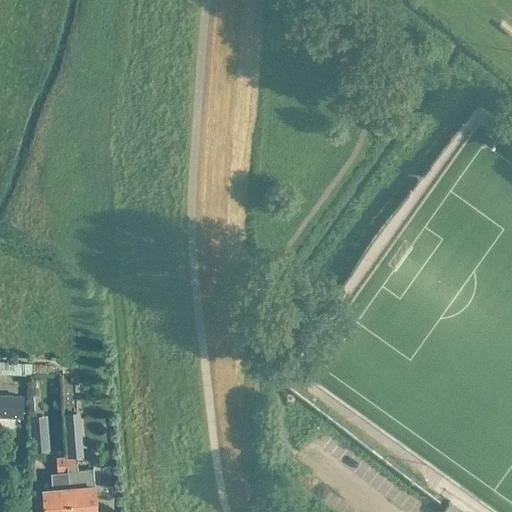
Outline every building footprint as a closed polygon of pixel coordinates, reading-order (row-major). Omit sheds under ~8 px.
[(0,375),(30,377),(30,366),(0,364),(0,375)] [(0,394),(0,417),(21,418),(22,395),(0,394)] [(78,435),(73,436),(72,423),(63,424),(66,457),(79,456),(78,435)] [(66,472),(65,457),(55,458),(56,473),(49,474),(50,490),(41,491),(43,511),(69,511),(68,489),(66,472)] [(75,457),(65,457),(66,472),(68,489),(69,511),(95,511),(92,469),(76,470),(75,457)] [(483,511),(450,490),(439,508),(445,511),(483,511)]
